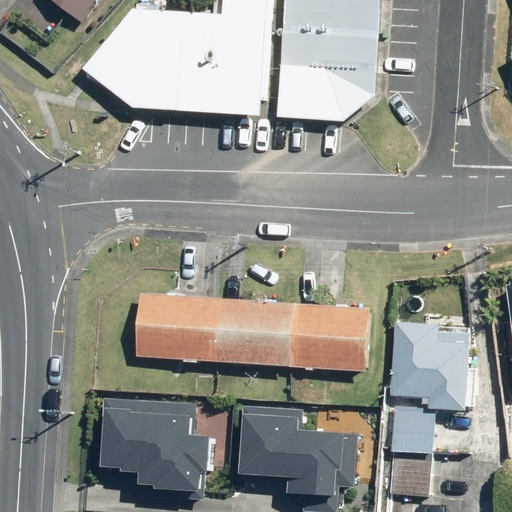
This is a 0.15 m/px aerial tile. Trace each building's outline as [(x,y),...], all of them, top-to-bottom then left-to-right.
[(112,0),(60,0),(94,25),(112,0)] [(271,114),(277,0),(219,0),(219,13),(140,8),(90,69),(141,108),(270,115),(271,114)] [(384,96),(389,0),(289,0),(283,114),(283,118),(351,122),(384,96)] [(148,296),(145,358),(298,364),(298,367),(376,370),(378,306),(321,303),(235,300),(202,298),(148,296)] [(402,324),(399,395),(428,397),(428,405),(435,405),(434,408),(474,410),(474,407),(480,407),(481,370),(476,370),(478,332),(446,330),(446,326),(402,324)] [(208,409),(119,404),(115,466),(150,469),(149,488),(203,491),(205,466),(228,467),(230,435),(207,433),(208,409)] [(393,493),(436,496),(441,411),(398,408),(393,493)] [(363,475),(364,432),(312,430),(313,412),(251,410),(249,471),(301,473),(300,491),(350,493),(351,475),(363,475)]
